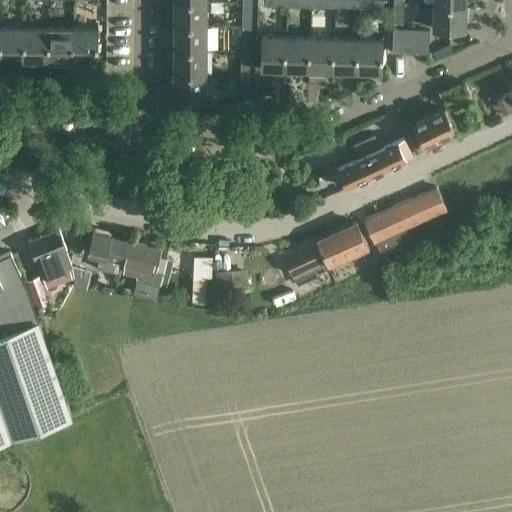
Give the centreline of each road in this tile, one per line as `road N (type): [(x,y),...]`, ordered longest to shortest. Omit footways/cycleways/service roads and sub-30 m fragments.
road 1 (tertiary): [(50,195),(154,222),(271,228),(316,217),(511,123)]
road 2 (residential): [(143,136),(304,142),(511,42)]
road 3 (residential): [(0,103),(143,136)]
road 4 (residential): [(143,136),(146,0)]
